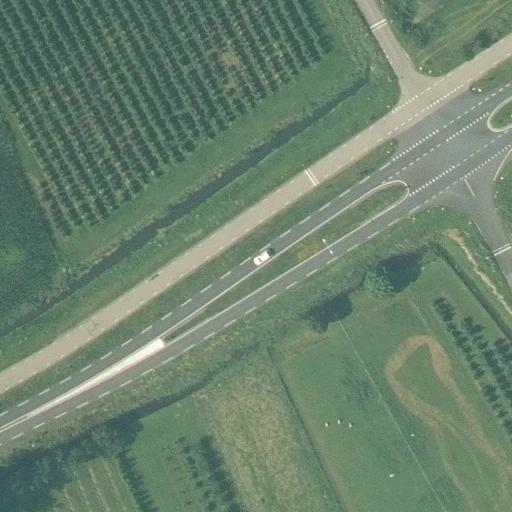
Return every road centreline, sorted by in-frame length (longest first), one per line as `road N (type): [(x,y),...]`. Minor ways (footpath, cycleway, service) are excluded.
road 1 (primary): [(0,433),(172,351),(460,175)]
road 2 (primary): [(439,136),(160,332),(0,427)]
road 3 (unclassified): [(421,102),(0,385)]
